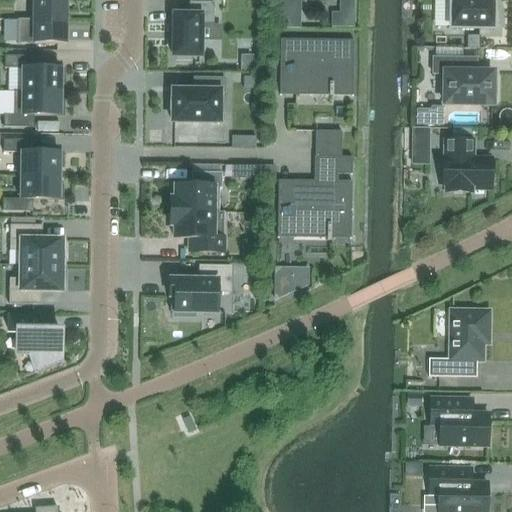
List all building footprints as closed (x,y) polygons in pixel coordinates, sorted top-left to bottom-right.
[(65,0),(43,0),(29,0),(29,21),(65,22),(65,0)] [(341,0),(341,13),(334,13),(334,25),(354,25),(353,0),(341,0)] [(477,0),(449,0),(449,30),(492,30),(492,26),(495,23),(495,14),(493,12),(493,0),(478,0),(477,0)] [(213,4),(189,4),(188,16),(172,15),(172,58),(175,58),(175,62),(190,62),(190,58),(200,58),(200,26),(212,26),(213,4)] [(64,46),(65,22),(29,21),(17,21),(16,45),(64,46)] [(352,98),(353,42),(351,42),(351,43),(281,42),(281,41),(279,41),(279,97),(280,97),(280,95),(295,95),(296,86),(328,86),(328,98),(332,98),(332,96),(351,96),(351,98),(352,98)] [(64,85),(64,70),(28,70),(28,58),(4,57),(4,70),(22,70),(21,93),(60,94),(60,85),(64,85)] [(468,60),(432,59),(432,75),(444,75),(443,105),(491,106),(491,98),(496,96),(496,84),(492,82),(492,74),(468,74),(468,60)] [(171,91),(171,123),(219,124),(219,94),(224,94),(224,80),(199,80),(199,92),(171,91)] [(63,118),(63,103),(60,103),(60,94),(21,93),(13,93),(13,117),(3,116),(3,129),(27,129),(27,117),(63,118)] [(340,160),(340,133),(314,133),(314,159),(335,159),(335,160),(340,160)] [(27,142),(3,141),(2,154),(20,154),(20,177),(59,178),(59,169),(62,170),(62,154),(26,154),(27,142)] [(444,162),(443,162),(442,189),(445,189),(445,194),(470,194),(470,189),(490,189),(490,162),(472,162),(472,142),(444,142),(444,162)] [(351,176),(351,159),(350,159),(350,160),(340,160),(335,160),(335,175),(349,175),(349,176),(351,176)] [(170,200),(169,214),(223,214),(218,214),(218,189),(220,189),(221,174),(197,174),(197,188),(174,187),(174,200),(170,200)] [(59,178),(20,177),(20,201),(2,200),(2,213),(26,213),(26,201),(62,202),(62,186),(59,186),(59,178)] [(350,240),(351,183),(349,183),(349,184),(299,183),(299,187),(279,187),(279,182),(277,182),(276,239),(278,239),(278,238),(293,238),(294,226),(326,227),(326,241),(330,241),(330,238),(348,239),(348,240),(350,240)] [(223,214),(169,214),(169,227),(173,227),(173,240),(189,240),(188,254),(223,254),(223,214)] [(34,227),(9,227),(9,252),(20,253),(20,266),(61,267),(61,241),(34,241),(34,227)] [(61,267),(20,266),(19,280),(8,280),(8,306),(33,306),(33,292),(60,293),(61,267)] [(199,282),(169,281),(168,298),(170,298),(170,313),(173,314),(172,318),(194,319),(194,314),(217,314),(217,293),(229,293),(230,268),(199,268),(199,282)] [(448,361),(427,360),(427,378),(455,379),(455,362),(481,363),(482,333),(488,333),(488,313),(449,312),(448,361)] [(43,321),(9,320),(8,334),(17,334),(16,355),(30,355),(36,370),(60,361),(60,332),(42,332),(43,321)] [(439,426),(439,447),(486,448),(487,415),(470,415),(471,401),(430,400),(430,426),(439,426)] [(195,430),(188,415),(181,419),(187,433),(195,430)] [(437,453),(438,434),(427,433),(426,453),(437,453)] [(485,511),(486,484),(469,484),(469,470),(429,470),(428,496),(438,496),(437,511),(485,511)]
